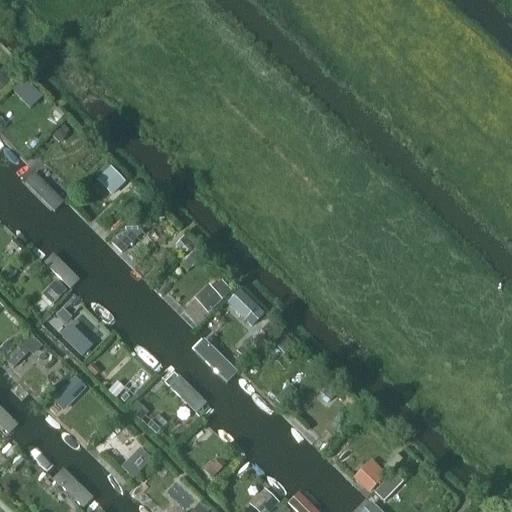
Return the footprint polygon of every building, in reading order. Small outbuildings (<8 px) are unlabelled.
[(1,77),(0,78),(0,94),(9,85),(1,77)] [(43,100),(24,81),(13,93),(31,111),(43,100)] [(0,148),(0,183),(2,185),(18,167),(0,148)] [(96,184),(112,199),(125,186),(110,171),(96,184)] [(34,175),(24,187),(26,189),(53,215),(64,203),(37,178),(34,175)] [(48,231),(5,194),(0,198),(0,220),(32,248),(48,231)] [(105,247),(66,206),(56,217),(96,255),(105,247)] [(131,225),(110,246),(122,257),(142,236),(131,225)] [(176,248),(185,256),(193,248),(184,240),(176,248)] [(154,293),(109,250),(100,258),(147,300),(154,293)] [(192,256),(185,264),(192,271),(199,263),(192,256)] [(54,257),(44,267),(72,293),(82,283),(54,257)] [(203,295),(217,309),(232,294),(220,283),(212,291),(209,288),(203,295)] [(59,287),(46,301),(53,308),(66,294),(59,287)] [(127,323),(89,290),(79,300),(116,336),(127,323)] [(193,333),(159,301),(154,306),(188,338),(193,333)] [(72,329),(62,339),(82,358),(91,348),(72,329)] [(286,357),(295,348),(283,336),(274,345),(286,357)] [(12,371),(37,344),(31,338),(6,366),(12,371)] [(201,340),(191,351),(193,353),(223,383),(234,372),(201,340)] [(163,369),(141,348),(131,351),(153,373),(163,369)] [(175,374),(164,386),(203,423),(214,411),(175,374)] [(275,412),(237,375),(229,383),(268,419),(275,412)] [(312,389),(329,406),(341,394),(324,377),(312,389)] [(74,382),(57,399),(67,409),(84,391),(74,382)] [(122,404),(129,397),(119,387),(112,395),(122,404)] [(31,403),(18,391),(12,397),(25,409),(31,403)] [(0,427),(8,436),(19,426),(0,405),(0,427)] [(140,425),(148,416),(136,406),(129,414),(140,425)] [(250,447),(217,415),(208,426),(240,458),(250,447)] [(301,439),(290,428),(286,428),(285,433),(295,444),(301,439)] [(25,429),(13,441),(47,473),(58,462),(42,446),(25,429)] [(65,435),(60,434),(60,441),(72,452),(78,451),(78,448),(65,435)] [(139,452),(121,471),(133,483),(151,463),(139,452)] [(85,455),(83,455),(81,458),(97,473),(100,473),(100,470),(85,455)] [(390,478),(403,465),(395,457),(382,470),(390,478)] [(213,482),(227,467),(220,460),(213,467),(211,465),(204,473),(213,482)] [(363,498),(327,463),(317,473),(353,508),(363,498)] [(371,465),(352,483),(367,498),(385,480),(371,465)] [(265,472),(259,468),(252,467),(258,478),(269,485),(274,482),(265,472)] [(95,499),(64,469),(54,480),(84,510),(95,499)] [(383,507),(403,487),(393,477),(374,497),(383,507)] [(185,511),(195,502),(176,484),(166,495),(183,511),(185,511)] [(144,511),(127,495),(123,499),(136,511),(144,511)] [(316,511),(299,495),(288,505),(294,511),(316,511)] [(258,500),(251,507),(256,511),(270,511),(277,505),(267,496),(261,502),(258,500)]
